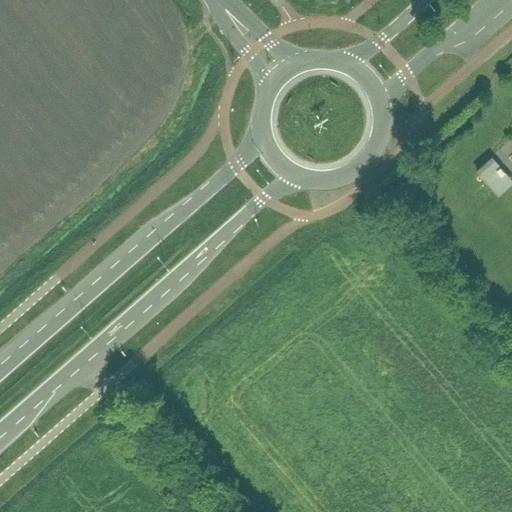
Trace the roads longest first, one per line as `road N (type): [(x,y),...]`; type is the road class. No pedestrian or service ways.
road 1 (primary): [(0,429),(289,175)]
road 2 (primary): [(263,144),(0,373)]
road 3 (primary): [(289,175),(326,185),(363,172),(385,140),(385,101)]
road 4 (primary): [(385,101),(498,0)]
